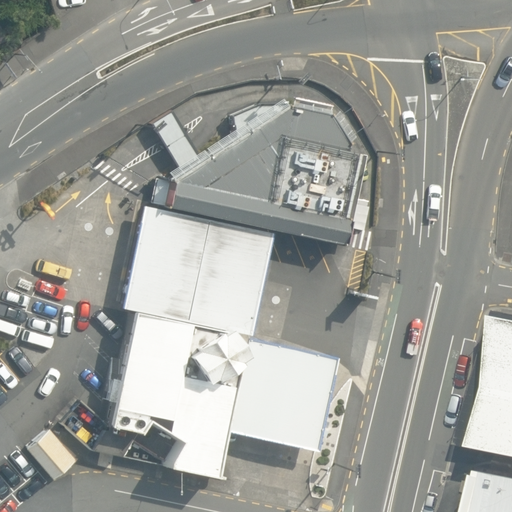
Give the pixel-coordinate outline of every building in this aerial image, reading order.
[(171,164),(157,173),(151,200),(340,241),(359,157),(360,152),(357,152),(344,149),(322,112),(281,104),(278,106),(276,100),(254,103),(224,112),(229,127),(190,152),(186,145),(173,125),(163,109),(144,120),(155,137),(166,156),(171,164)] [(307,448),(327,352),(241,334),(263,230),(131,201),(110,304),(120,306),(237,331),(215,428),(307,448)] [(156,459),(156,464),(211,476),(215,428),(237,331),(120,306),(98,425),(129,431),(136,419),(169,439),(156,459)] [(511,319),(483,314),(457,443),(511,453),(511,319)] [(48,479),(71,459),(44,428),(21,448),(48,479)] [(511,511),(511,479),(492,476),(479,474),(472,511),(511,511)]
